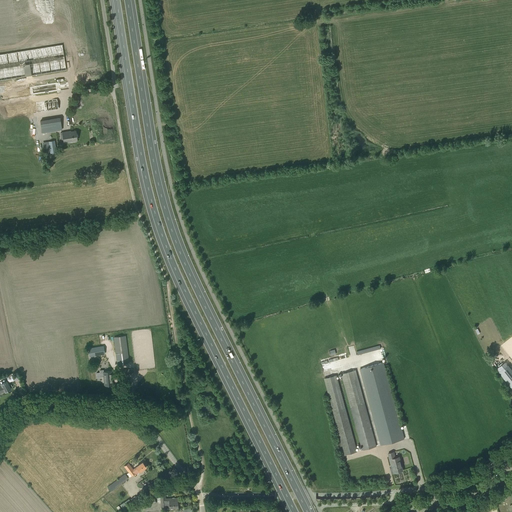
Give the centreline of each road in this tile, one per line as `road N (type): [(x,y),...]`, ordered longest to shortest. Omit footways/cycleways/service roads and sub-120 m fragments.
road 1 (primary): [(308,511),(172,231),(128,0)]
road 2 (primary): [(116,0),(159,228),(294,511)]
road 3 (track): [(197,490),(202,471),(166,282),(135,209),(114,86)]
road 4 (unclassified): [(0,429),(36,401),(128,410),(197,490),(202,511)]
